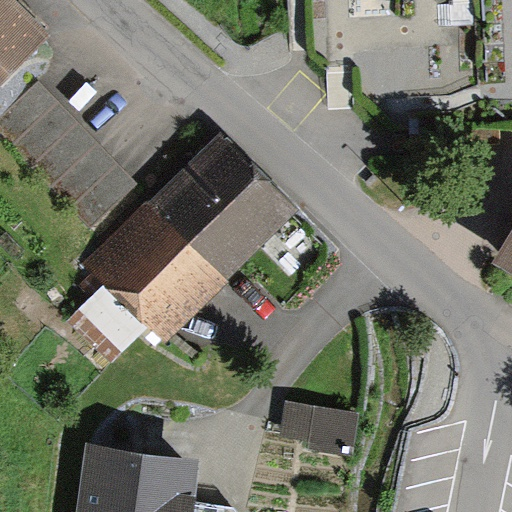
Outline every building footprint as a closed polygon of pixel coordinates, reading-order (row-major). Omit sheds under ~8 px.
[(0,0),(0,83),(51,32),(17,0),(0,0)] [(142,185),(41,80),(0,121),(0,136),(93,230),(142,185)] [(303,211),(225,130),(85,265),(104,283),(78,309),(126,357),(151,328),(170,346),(303,211)] [(511,233),(496,261),(511,270),(511,233)] [(286,431),(359,439),(362,407),(290,399),(286,431)] [(199,511),(208,455),(96,439),(82,511),(199,511)]
